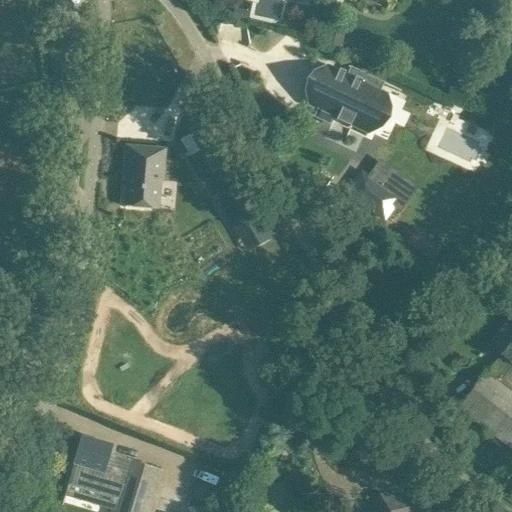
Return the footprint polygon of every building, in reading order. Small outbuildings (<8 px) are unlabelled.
[(248,12),(234,8),(232,18),(246,22),(248,12)] [(334,36),(332,47),(340,49),(343,37),(334,36)] [(169,62),(162,65),(166,72),(173,69),(169,62)] [(401,91),(349,67),(348,68),(350,69),(346,77),(326,67),(309,105),(317,109),(314,117),(308,114),(308,115),(330,126),(331,124),(330,124),(334,117),(369,133),(370,131),(386,96),(383,94),(380,93),(384,85),(385,86),(390,88),(401,93),(401,91)] [(207,121),(190,131),(213,171),(230,162),(207,121)] [(126,147),(124,178),(127,178),(124,207),(158,210),(160,183),(163,183),(165,150),(126,147)] [(399,199),(374,182),(361,173),(347,193),(346,194),(359,203),(384,220),(399,199)] [(239,187),(218,199),(230,220),(251,208),(239,187)] [(191,197),(167,256),(192,267),(216,208),(191,197)] [(415,222),(405,235),(415,243),(425,230),(415,222)] [(386,334),(401,326),(394,314),(380,322),(386,334)] [(511,316),(488,346),(501,356),(486,374),(485,374),(454,414),(463,421),(468,416),(511,449),(511,316)] [(111,447),(101,444),(82,438),(71,473),(88,478),(91,469),(121,477),(110,511),(150,511),(162,471),(109,455),(111,447)] [(411,511),(413,507),(381,493),(372,511),(411,511)] [(448,511),(451,498),(438,496),(435,511),(448,511)]
